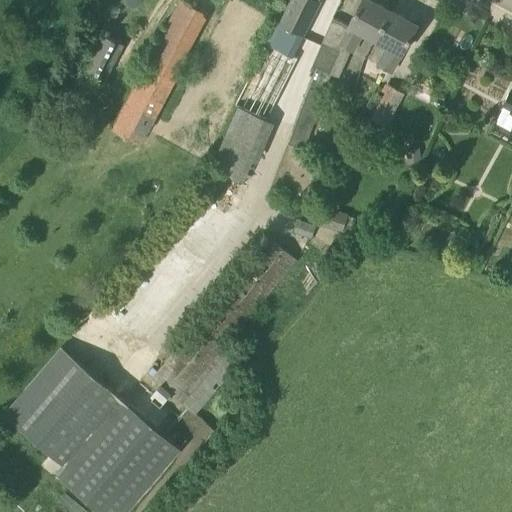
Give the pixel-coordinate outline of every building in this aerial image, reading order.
[(176,0),(169,0),(113,133),(142,146),(200,10),(176,0)] [(287,0),(276,22),(279,24),(302,35),(319,1),(318,1),(317,0),(287,0)] [(362,33),(375,40),(390,11),(369,0),(361,0),(348,26),(332,18),(321,44),(311,66),(332,75),(343,48),(351,53),(362,33)] [(417,25),(390,11),(375,40),(388,46),(377,66),(391,73),(401,53),(401,54),(417,25)] [(105,35),(85,74),(96,80),(97,78),(104,82),(123,45),(116,42),(117,41),(105,35)] [(269,118),(299,59),(269,43),(238,106),(269,118)] [(359,112),(350,129),(373,141),(382,124),(388,127),(406,93),(387,83),(369,117),(359,112)] [(325,94),(309,88),(289,144),(304,150),(325,94)] [(511,91),(510,91),(503,104),(505,105),(496,122),(511,130),(511,125),(511,91)] [(422,162),(420,149),(405,151),(407,164),(422,162)] [(342,166),(328,168),(330,182),(344,181),(342,166)] [(348,215),(317,205),(312,223),(343,232),(348,215)] [(297,220),(292,231),(311,239),(315,228),(297,220)] [(270,237),(157,373),(151,368),(146,374),(194,414),(238,363),(221,349),(296,259),(270,237)] [(136,329),(192,263),(167,242),(111,308),(136,329)] [(120,397),(62,347),(61,346),(3,415),(62,465),(120,397)] [(129,511),(183,449),(120,397),(62,465),(52,476),(94,511),(129,511)]
